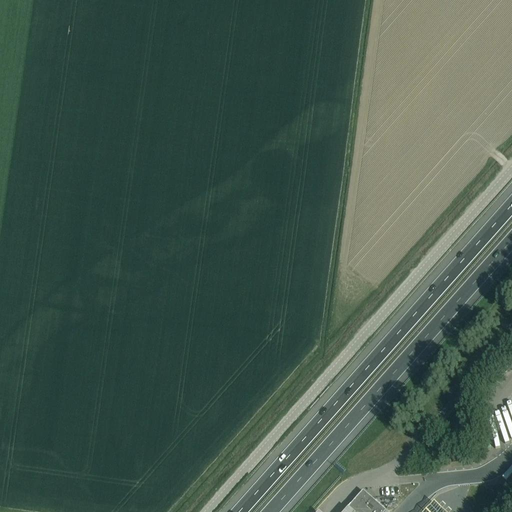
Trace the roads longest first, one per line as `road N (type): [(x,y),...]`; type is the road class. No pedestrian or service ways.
road 1 (tertiary): [(202,511),(511,169)]
road 2 (motorway): [(511,203),(237,511)]
road 3 (motorway): [(269,511),(511,239)]
